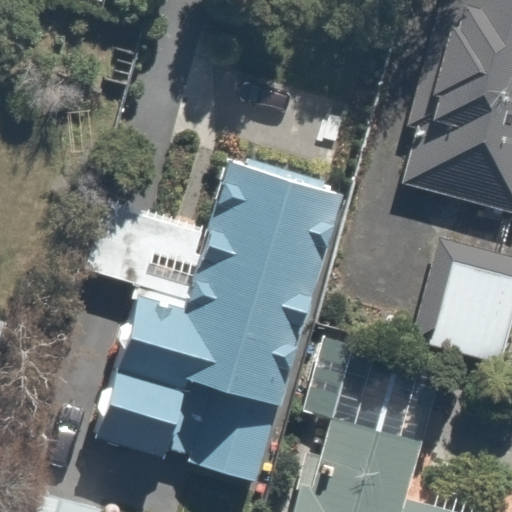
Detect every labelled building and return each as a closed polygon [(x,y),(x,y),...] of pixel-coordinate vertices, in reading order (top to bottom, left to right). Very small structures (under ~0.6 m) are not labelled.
[(511,0),(503,30),(463,18),(428,133),(417,130),(400,188),(511,221),(511,0)] [(138,299),(93,436),(260,491),(352,209),(230,169),(209,234),(109,201),(83,281),(138,299)] [(511,347),(511,283),(451,264),(422,351),(502,378),(511,347)] [(443,445),(334,414),(314,483),(303,480),(293,511),(432,511),(424,510),(443,445)] [(105,511),(106,511),(0,478),(0,511),(105,511)]
